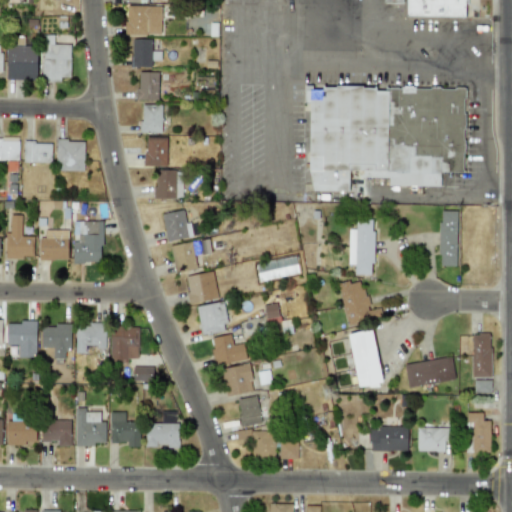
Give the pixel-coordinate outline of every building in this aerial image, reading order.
[(405,0),(405,17),(464,18),(464,0),(405,0)] [(126,21),(126,6),(147,6),(147,7),(160,7),(160,18),(160,34),(146,34),(146,35),(126,35),(126,32),(124,32),(124,21),(126,21)] [(59,82),(47,82),(47,77),(41,77),(41,34),(53,35),(53,44),(69,44),(69,77),(59,77),(59,82)] [(151,60),(151,66),(129,67),(129,55),(132,55),(131,39),(151,39),(151,51),(160,51),(160,60),(151,60)] [(5,80),(6,46),(36,46),(36,80),(5,80)] [(135,99),(135,88),(138,88),(138,72),(157,72),(157,100),(135,99)] [(310,85),(464,86),(463,171),(439,172),(440,186),(349,185),(349,191),(313,191),(308,169),(310,85)] [(141,121),(142,105),(161,105),(160,133),(139,132),(139,121),(141,121)] [(145,153),(146,137),(166,137),(166,166),(143,165),(143,153),(145,153)] [(1,141),(18,141),(18,160),(0,160),(0,138),(1,138),(1,141)] [(56,139),(67,139),(67,141),(83,142),(83,170),(55,170),(56,139)] [(34,143),(51,143),(50,162),(33,162),(23,162),(23,141),(34,141),(34,143)] [(175,196),(175,198),(152,198),(152,187),(155,187),(155,170),(175,170),(175,171),(181,171),(181,196),(175,196)] [(182,209),(188,236),(166,241),(160,214),(182,209)] [(440,222),(440,210),(456,211),(455,266),(439,266),(439,254),(437,254),(437,222),(440,222)] [(20,236),(33,236),(33,256),(21,256),(21,258),(4,258),(4,256),(5,254),(5,236),(5,233),(9,233),(9,215),(21,215),(20,236)] [(355,229),(355,219),(371,219),(370,231),(373,231),(373,263),(370,263),(370,274),(354,274),(354,264),(347,264),(348,229),(355,229)] [(102,221),(102,246),(99,246),(99,261),(82,261),(82,264),(72,264),(71,241),(78,241),(78,221),(102,221)] [(38,260),(38,238),(67,238),(66,260),(38,260)] [(190,242),(195,268),(174,272),(170,245),(190,242)] [(187,284),(185,276),(211,271),(217,298),(192,303),(188,304),(184,285),(187,284)] [(348,280),(348,284),(358,281),(360,289),(363,289),(364,296),(367,296),(369,305),(366,306),(367,310),(379,307),(381,316),(367,319),(367,321),(346,326),(337,290),(336,283),(348,280)] [(195,306),(222,301),(226,323),(222,324),(223,330),(201,335),(195,306)] [(263,305),(265,323),(279,321),(276,303),(263,305)] [(19,323),(19,320),(35,320),(35,357),(19,357),(17,357),(17,344),(6,344),(6,323),(19,323)] [(54,326),(54,323),(70,324),(70,351),(64,351),(64,358),(52,358),(52,347),(40,347),(40,326),(54,326)] [(74,353),(75,326),(85,326),(88,326),(88,323),(100,323),(100,325),(104,325),(104,348),(96,348),(96,345),(84,345),(84,353),(74,353)] [(127,363),(112,363),(112,358),(109,358),(109,325),(121,325),(121,327),(136,327),(137,358),(127,358),(127,363)] [(358,387),(347,334),(371,330),(381,382),(358,387)] [(471,377),(471,335),(477,335),(477,333),(488,333),(488,335),(489,335),(489,348),(491,348),(490,377),(471,377)] [(231,345),(242,343),(245,359),(214,365),(210,349),(212,349),(210,338),(229,334),(231,345)] [(403,364),(450,356),(454,379),(407,387),(403,364)] [(251,391),(226,396),(220,369),(247,363),(251,380),(249,380),(251,391)] [(132,380),(132,366),(152,366),(152,380),(132,380)] [(473,380),(490,380),(490,393),(473,393),(473,380)] [(239,415),(236,399),(255,395),(260,422),(239,426),(237,416),(239,415)] [(84,422),(105,422),(105,442),(93,442),(93,446),(75,446),(75,408),(84,408),(84,422)] [(109,412),(124,412),(124,422),(139,422),(139,446),(126,446),(126,441),(118,441),(118,443),(109,443),(109,422),(109,412)] [(481,420),(488,420),(489,452),(464,452),(464,420),(465,420),(465,412),(481,412),(481,420)] [(6,445),(5,421),(35,420),(35,444),(6,445)] [(57,446),(57,440),(50,440),(50,442),(40,442),(40,420),(70,420),(70,446),(57,446)] [(166,448),(166,444),(155,444),(155,446),(144,446),(144,423),(177,423),(177,441),(178,441),(178,448),(166,448)] [(406,427),(406,451),(369,450),(370,443),(367,443),(368,426),(406,427)] [(443,441),(443,451),(416,451),(416,428),(449,428),(448,441),(443,441)] [(250,458),(250,430),(274,431),(273,458),(250,458)] [(278,459),(278,442),(297,442),(297,459),(278,459)] [(303,511),(304,505),(318,506),(318,511),(266,511),(267,503),(291,504),(290,511),(303,511)]
